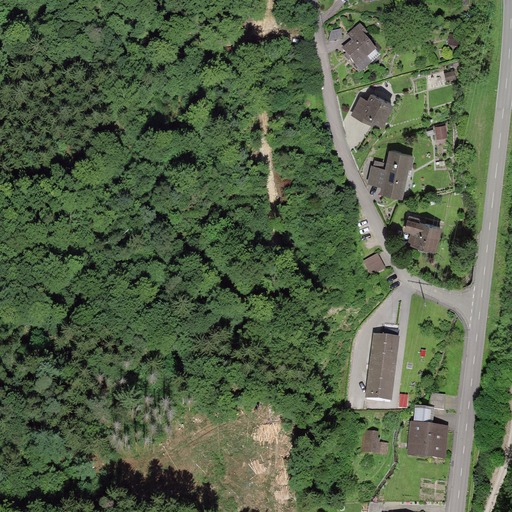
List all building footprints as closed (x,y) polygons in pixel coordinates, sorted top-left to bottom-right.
[(385,44),(368,24),(346,42),(363,62),(385,44)] [(372,94),(364,90),(353,111),(369,118),(372,113),(385,119),(398,92),(378,82),(372,94)] [(448,122),(438,123),(439,136),(449,135),(448,122)] [(416,148),(393,142),(389,161),(376,158),(371,177),(385,180),(382,189),(404,194),(416,148)] [(436,245),(443,215),(407,208),(404,224),(415,227),(413,241),(436,245)] [(376,251),(363,257),(371,273),(384,266),(376,251)] [(366,395),(396,399),(406,327),(376,323),(366,395)] [(414,417),(410,416),(407,453),(444,457),(447,418),(430,416),(431,405),(443,407),(445,390),(430,389),(429,399),(416,398),(414,417)] [(379,429),(366,428),(364,451),(377,453),(379,439),(377,439),(379,429)]
